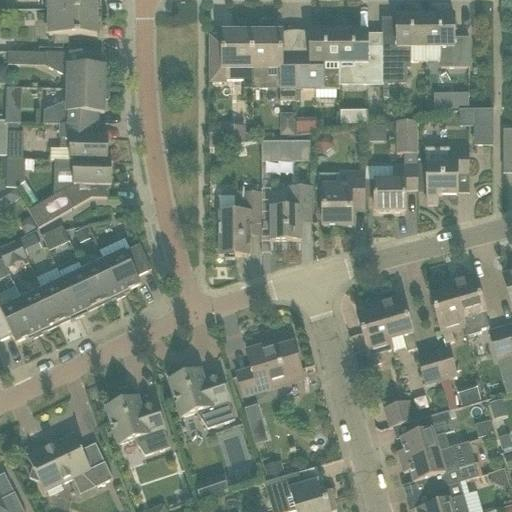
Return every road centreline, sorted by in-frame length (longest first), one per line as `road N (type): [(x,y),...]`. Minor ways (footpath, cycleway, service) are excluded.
road 1 (residential): [(200,310),(162,206),(146,114),(144,0)]
road 2 (residential): [(370,511),(305,282)]
road 3 (unclassified): [(0,403),(200,310)]
road 4 (unclassified): [(305,282),(511,224)]
